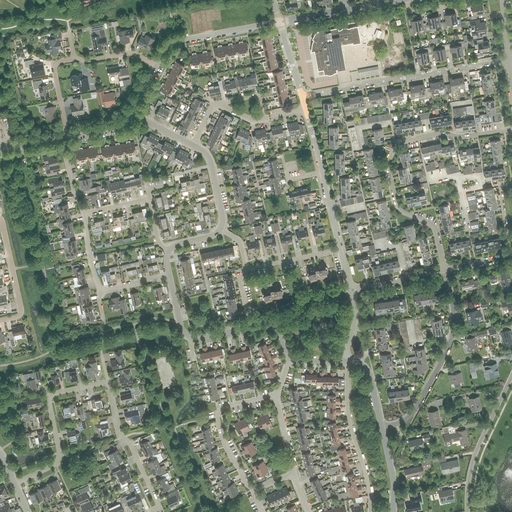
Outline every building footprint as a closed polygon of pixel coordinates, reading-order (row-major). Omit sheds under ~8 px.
[(297,1),(304,0),(288,0),(289,2),(285,3),(287,11),(298,9),(297,1)] [(474,0),(466,2),(467,6),(469,5),(470,11),(472,11),(483,9),(483,5),(481,5),(481,3),(474,4),(474,0)] [(483,9),(472,11),(473,16),(469,17),(470,20),(477,18),(476,15),(483,14),(483,12),(484,12),(483,9)] [(452,24),(452,27),(458,26),(458,27),(461,26),(460,22),(459,19),(457,20),(455,13),(454,13),(453,12),(450,13),(452,24)] [(446,22),(443,22),(444,29),(447,29),(446,25),(452,24),(450,13),(446,13),(446,15),(444,15),(446,22)] [(437,15),(433,16),(435,27),(440,26),(441,30),(444,29),(443,22),(440,23),(439,16),(437,16),(437,15)] [(426,25),(427,32),(432,31),(436,31),(435,27),(433,16),(429,16),(429,18),(428,18),(429,25),(426,25)] [(416,19),(418,32),(424,31),(424,33),(427,33),(427,32),(426,25),(423,26),(422,19),(420,19),(420,18),(416,19)] [(413,32),(418,32),(416,19),(412,19),(412,21),(411,21),(412,28),(409,28),(410,36),(413,35),(413,32)] [(474,29),(487,27),(486,23),(485,24),(484,22),(478,23),(477,20),(470,21),(471,27),(473,26),(474,29)] [(94,30),(95,36),(92,37),(95,52),(101,50),(101,45),(107,44),(103,24),(90,26),(91,31),(94,30)] [(314,35),(313,38),(314,39),(312,44),(311,50),(312,50),(314,50),(318,71),(319,75),(324,74),(324,75),(327,74),(328,75),(329,75),(330,75),(332,74),(333,74),(334,73),(336,72),(336,70),(345,68),(345,67),(342,52),(342,50),(341,45),(345,45),(349,44),(353,43),(353,44),(360,43),(357,27),(352,28),(350,28),(348,29),(346,28),(345,28),(344,28),(343,29),(341,29),(340,30),(338,30),(338,28),(327,30),(322,32),(321,31),(317,32),(314,35)] [(474,29),(474,32),(472,33),(473,38),(480,37),(480,34),(486,33),(486,31),(487,31),(487,27),(474,29)] [(128,38),(134,37),(132,30),(127,31),(127,30),(118,32),(119,35),(119,36),(121,44),(129,42),(128,38)] [(59,41),(57,42),(56,40),(62,39),(61,33),(54,34),(54,35),(51,35),(51,39),(48,39),(49,45),(45,46),(46,52),(50,51),(50,54),(58,52),(57,49),(61,49),(59,41)] [(153,43),(155,39),(146,35),(145,39),(141,37),(137,44),(144,47),(145,47),(151,50),(154,43),(153,43)] [(258,41),(258,43),(273,40),(273,38),(271,39),(270,35),(261,37),(262,40),(258,41)] [(478,44),(479,48),(490,46),(489,42),(488,42),(488,41),(481,42),(480,39),(473,40),(474,45),(478,44)] [(459,46),(456,46),(458,57),(461,57),(461,56),(463,55),(462,49),(465,48),(463,41),(458,42),(459,46)] [(454,58),(458,57),(456,46),(450,47),(450,43),(447,44),(448,51),(451,51),(452,57),(454,57),(454,58)] [(447,44),(444,45),(441,45),(442,49),(439,49),(441,61),(445,60),(444,59),(446,58),(445,52),(448,51),(447,44)] [(222,61),(219,45),(218,46),(218,47),(214,48),(216,58),(219,57),(220,61),(222,61)] [(273,49),(273,46),(263,48),(264,51),(260,52),(261,54),(275,51),(275,49),(273,49)] [(433,46),(430,47),(431,54),(434,54),(435,60),(437,60),(437,61),(441,61),(439,49),(433,50),(433,46)] [(490,46),(479,48),(479,53),(475,54),(476,57),(484,56),(483,53),(490,52),(489,50),(491,50),(490,46)] [(430,47),(427,48),(422,48),(422,52),(424,63),(428,63),(428,62),(429,61),(428,55),(431,54),(430,47)] [(420,63),(420,64),(424,63),(422,52),(421,49),(413,50),(414,57),(417,57),(418,63),(420,63)] [(276,60),(275,56),(265,58),(266,61),(262,62),(263,65),(278,61),(277,60),(276,60)] [(31,69),(32,73),(30,73),(30,74),(30,76),(31,77),(32,77),(45,74),(43,64),(33,66),(31,60),(24,61),(26,67),(28,67),(29,69),(31,69)] [(188,72),(186,71),(183,69),(184,66),(176,62),(174,65),(173,64),(172,66),(185,73),(187,74),(188,72)] [(118,77),(126,75),(125,68),(119,69),(119,66),(107,69),(109,76),(118,74),(118,77)] [(171,72),(179,76),(181,73),(184,75),(185,73),(172,66),(171,67),(173,68),(171,72)] [(270,77),(270,79),(285,76),(285,74),(283,75),(282,71),(273,73),(273,76),(270,77)] [(167,75),(180,82),(181,80),(178,78),(179,76),(171,72),(170,75),(168,74),(167,75)] [(251,77),(246,78),(248,89),(254,88),(253,84),(257,83),(255,73),(254,73),(254,72),(252,73),(252,74),(250,74),(251,75),(251,77)] [(80,91),(89,90),(87,78),(83,79),(82,74),(72,76),(70,78),(72,85),(79,84),(80,91)] [(166,81),(174,85),(176,83),(179,85),(180,82),(167,75),(166,77),(168,78),(166,81)] [(229,82),(232,93),(237,92),(236,87),(239,86),(237,76),(234,77),(234,80),(229,82)] [(246,78),(241,79),(240,76),(237,76),(239,86),(242,86),(243,91),(248,89),(246,78)] [(463,76),(456,78),(458,88),(463,87),(464,90),(469,89),(467,82),(465,83),(463,76)] [(224,83),(224,80),(223,77),(220,78),(221,81),(223,89),(226,89),(227,94),(232,93),(229,82),(229,80),(226,81),(226,82),(224,83)] [(451,85),(448,86),(449,92),(454,91),(453,89),(458,88),(456,78),(450,79),(451,85)] [(42,80),(40,81),(33,82),(34,89),(39,88),(41,99),(49,97),(47,85),(43,86),(42,80)] [(437,81),(439,91),(443,90),(444,93),(449,92),(448,86),(445,86),(444,80),(437,81)] [(162,85),(175,92),(176,90),(173,88),(174,85),(166,81),(164,84),(163,83),(162,85)] [(218,84),(213,85),(216,97),(221,96),(220,90),(223,89),(221,81),(218,82),(218,84)] [(428,89),(430,99),(435,98),(434,92),(439,91),(437,81),(430,83),(431,89),(428,89)] [(285,85),(284,82),(275,84),(276,87),(272,87),(272,90),(287,87),(287,85),(285,85)] [(424,84),(417,85),(419,98),(424,97),(424,100),(430,99),(428,89),(425,90),(424,84)] [(175,92),(162,85),(161,87),(162,87),(161,91),(169,95),(171,92),(174,94),(175,92)] [(419,98),(417,85),(410,86),(411,93),(408,93),(409,100),(419,98)] [(205,92),(199,87),(196,91),(203,96),(205,92)] [(395,89),(398,101),(403,100),(403,101),(408,100),(407,93),(403,94),(402,88),(395,89)] [(398,101),(395,89),(388,90),(390,96),(387,97),(388,104),(388,107),(393,106),(393,103),(393,102),(398,101)] [(113,93),(103,95),(103,91),(97,92),(100,104),(105,103),(106,107),(115,105),(113,93)] [(376,93),(378,102),(383,101),(383,104),(388,104),(387,97),(384,98),(382,91),(376,93)] [(287,96),(287,92),(277,94),(278,97),(274,98),(275,100),(289,97),(289,95),(287,96)] [(191,96),(195,98),(192,102),(203,108),(205,103),(202,101),(203,98),(192,93),(191,96)] [(368,107),(373,106),(374,103),(378,102),(376,93),(369,94),(370,100),(367,101),(368,107)] [(358,109),(368,107),(367,101),(364,101),(363,95),(356,96),(358,109)] [(346,111),(349,111),(358,109),(356,96),(349,97),(350,100),(344,101),(346,111)] [(73,115),(84,113),(83,105),(82,105),(80,98),(73,99),(75,106),(71,107),(73,115)] [(155,115),(160,118),(166,107),(165,107),(161,105),(162,102),(159,100),(154,108),(158,110),(155,115)] [(203,108),(192,102),(190,107),(201,112),(203,108)] [(47,105),(40,106),(39,106),(40,112),(46,111),(47,119),(55,118),(53,107),(47,108),(47,105)] [(160,118),(165,120),(167,116),(170,117),(175,108),(172,107),(171,108),(166,105),(165,107),(166,107),(160,118)] [(201,112),(190,107),(188,112),(198,117),(201,112)] [(198,117),(188,112),(186,116),(196,121),(198,117)] [(450,123),(449,114),(448,112),(445,113),(445,115),(442,116),(444,124),(450,123)] [(227,115),(226,118),(220,116),(218,121),(229,126),(230,123),(231,124),(234,118),(227,115)] [(196,121),(186,116),(183,121),(194,126),(196,121)] [(429,118),(430,118),(431,127),(438,126),(436,117),(429,118)] [(415,130),(414,121),(408,122),(407,119),(407,120),(409,131),(415,130)] [(403,132),(409,131),(407,120),(404,120),(405,122),(401,123),(401,121),(403,132)] [(186,132),(187,129),(192,131),(194,126),(183,121),(181,126),(178,124),(176,127),(186,132)] [(216,125),(226,130),(229,126),(218,121),(216,125)] [(403,132),(401,121),(398,121),(398,123),(394,124),(396,133),(403,132)] [(300,135),(304,134),(302,125),(298,126),(298,122),(292,123),(295,137),(301,136),(300,135)] [(292,123),(287,124),(288,129),(285,130),(287,136),(288,140),(291,139),(290,138),(295,137),(292,123)] [(226,130),(216,125),(214,130),(224,135),(226,130)] [(279,138),(284,137),(287,136),(285,130),(282,131),(281,125),(276,127),(279,138)] [(274,139),(279,138),(276,127),(271,128),(272,133),(269,134),(271,143),(274,142),(274,139)] [(232,138),(235,139),(240,141),(245,130),(240,128),(239,131),(236,130),(232,138)] [(263,145),(271,143),(269,134),(266,134),(265,129),(260,130),(263,145)] [(372,137),(383,135),(382,129),(373,131),(374,137),(372,137)] [(224,135),(214,130),(211,134),(222,140),(224,135)] [(251,139),(247,138),(250,132),(245,130),(240,141),(239,143),(244,145),(243,150),(250,150),(251,139)] [(253,137),(255,146),(255,148),(258,147),(258,146),(263,145),(260,130),(255,131),(256,137),(253,137)] [(141,140),(140,144),(148,149),(149,147),(155,136),(150,134),(149,136),(145,134),(144,136),(141,140)] [(220,144),(222,140),(211,134),(209,139),(220,144)] [(155,136),(149,147),(154,149),(153,151),(156,153),(161,143),(158,141),(160,139),(155,136)] [(223,146),(220,144),(209,139),(207,144),(212,146),(210,150),(217,153),(219,150),(220,150),(223,146)] [(161,143),(156,153),(161,156),(162,155),(163,156),(164,154),(170,144),(165,141),(163,144),(161,143)] [(170,144),(164,154),(169,157),(167,161),(169,162),(171,159),(174,154),(175,150),(173,149),(174,146),(170,144)] [(440,144),(433,145),(436,154),(442,152),(441,147),(440,144)] [(447,146),(449,154),(450,156),(452,156),(456,155),(455,153),(453,144),(447,146)] [(429,155),(436,154),(433,145),(427,146),(429,155)] [(423,157),(429,155),(427,146),(421,148),(423,157)] [(449,154),(447,146),(441,147),(442,152),(443,156),(449,154)] [(365,157),(373,155),(372,148),(363,150),(365,157)] [(174,154),(171,159),(174,161),(174,160),(179,162),(184,152),(180,149),(177,155),(174,154)] [(459,150),(460,153),(458,153),(459,163),(464,162),(463,158),(467,158),(466,149),(459,150)] [(400,153),(401,160),(410,158),(408,151),(400,153)] [(179,162),(178,163),(183,166),(186,168),(189,161),(191,158),(188,156),(189,154),(184,152),(179,162)] [(365,157),(366,163),(375,161),(373,155),(365,157)] [(49,163),(49,165),(49,166),(59,164),(58,158),(51,159),(50,156),(43,157),(45,164),(49,163)] [(411,164),(411,161),(414,160),(413,157),(410,158),(401,160),(403,166),(411,164)] [(366,163),(367,169),(376,167),(375,161),(366,163)] [(45,166),(46,170),(47,176),(55,175),(54,171),(60,170),(59,164),(49,166),(49,165),(45,166)] [(270,170),(266,170),(266,173),(279,170),(278,165),(269,167),(270,170)] [(378,174),(376,167),(367,169),(369,176),(378,174)] [(397,170),(399,176),(407,174),(406,168),(397,170)] [(92,183),(91,179),(97,178),(96,173),(79,177),(80,180),(79,180),(80,185),(92,183)] [(407,174),(399,176),(400,182),(404,182),(405,184),(411,183),(409,174),(407,174)] [(269,181),(265,182),(266,184),(279,181),(278,176),(271,178),(271,177),(268,178),(269,181)] [(369,178),(371,185),(380,183),(378,176),(369,178)] [(200,189),(205,188),(204,183),(200,184),(198,177),(193,178),(195,185),(196,190),(196,192),(201,191),(200,189)] [(247,177),(234,180),(235,185),(241,184),(244,184),(244,181),(248,180),(247,177)] [(54,186),(54,188),(64,186),(62,180),(56,181),(55,178),(48,180),(50,186),(54,186)] [(119,181),(122,193),(124,192),(125,196),(128,196),(124,178),(123,179),(124,180),(119,181)] [(132,190),(129,179),(125,180),(125,178),(124,178),(128,196),(130,195),(129,191),(132,190)] [(132,190),(134,190),(135,194),(138,194),(137,189),(134,178),(129,179),(132,190)] [(190,178),(185,179),(188,191),(196,190),(195,185),(191,186),(190,178)] [(179,193),(188,191),(185,179),(180,180),(182,188),(178,188),(179,193)] [(114,182),(110,183),(109,180),(105,181),(107,191),(111,190),(112,195),(117,194),(114,182)] [(81,191),(86,190),(87,192),(101,189),(101,186),(97,187),(93,188),(92,183),(80,185),(81,191)] [(381,189),(380,183),(371,185),(372,191),(381,189)] [(50,189),(51,192),(52,199),(59,197),(59,194),(65,192),(64,186),(54,188),(50,189)] [(105,188),(101,189),(87,192),(87,195),(88,201),(100,198),(99,193),(106,191),(105,188)] [(305,201),(307,201),(304,188),(299,189),(301,198),(304,197),(305,201)] [(484,190),(485,196),(494,194),(493,188),(484,190)] [(372,191),(374,197),(382,196),(381,189),(372,191)] [(293,200),(294,204),(294,205),(291,205),(292,209),(297,208),(296,203),(297,203),(294,190),(288,192),(290,201),(293,200)] [(154,198),(155,202),(167,200),(165,191),(161,192),(162,196),(154,198)] [(425,193),(418,195),(420,204),(427,202),(425,193)] [(244,195),(235,197),(236,202),(241,201),(245,200),(244,197),(248,196),(248,194),(244,195)] [(495,201),(494,194),(485,196),(486,203),(495,201)] [(418,195),(412,196),(414,205),(420,204),(418,195)] [(408,207),(414,205),(412,196),(406,198),(408,207)] [(90,206),(94,205),(95,207),(102,206),(100,198),(88,201),(90,206)] [(169,208),(169,205),(171,204),(172,203),(171,199),(167,200),(155,202),(156,207),(164,206),(164,209),(169,208)] [(377,202),(378,209),(387,207),(385,200),(377,202)] [(497,207),(495,201),(486,203),(488,209),(493,208),(497,207)] [(58,213),(69,210),(67,204),(61,205),(61,203),(54,204),(55,207),(54,208),(55,212),(56,213),(58,212),(58,213)] [(196,204),(196,207),(194,208),(195,212),(197,212),(198,212),(202,211),(210,210),(208,205),(201,207),(200,203),(196,204)] [(255,204),(242,207),(243,212),(252,210),(252,207),(256,206),(255,204)] [(440,213),(449,211),(447,205),(439,206),(440,213)] [(388,213),(387,207),(378,209),(380,215),(388,213)] [(486,216),(494,214),(493,208),(488,209),(484,210),(486,216)] [(137,210),(140,222),(148,220),(147,215),(143,216),(142,209),(137,210)] [(58,219),(59,222),(65,221),(64,218),(70,217),(69,210),(58,213),(60,219),(58,219)] [(131,224),(140,222),(137,210),(132,211),(134,219),(130,219),(131,224)] [(203,215),(202,211),(198,212),(199,221),(211,218),(210,213),(203,215)] [(450,217),(449,211),(440,213),(441,219),(450,217)] [(172,221),(174,220),(175,219),(175,217),(173,215),(171,216),(170,212),(165,213),(166,217),(159,219),(160,224),(172,221)] [(390,219),(388,213),(380,215),(381,221),(390,219)] [(123,214),(118,215),(121,227),(129,225),(128,220),(124,221),(123,214)] [(257,214),(244,217),(246,223),(255,221),(254,218),(258,217),(257,214)] [(496,220),(494,214),(486,216),(487,222),(496,220)] [(111,224),(112,229),(115,228),(116,231),(121,230),(120,227),(121,227),(118,215),(113,216),(115,223),(111,224)] [(452,223),(450,217),(441,219),(443,225),(452,223)] [(103,218),(99,219),(101,231),(110,229),(109,224),(105,225),(103,218)] [(199,221),(200,221),(196,222),(197,226),(200,225),(201,229),(196,230),(197,234),(204,232),(203,229),(206,228),(205,224),(212,223),(211,218),(199,221)] [(94,220),(95,224),(91,225),(93,233),(101,231),(99,219),(94,220)] [(325,235),(324,229),(325,229),(324,225),(320,225),(319,219),(316,220),(320,236),(325,235)] [(390,219),(381,221),(378,222),(380,230),(385,229),(388,228),(388,226),(391,226),(390,219)] [(349,221),(347,222),(348,228),(357,226),(355,220),(352,221),(349,221)] [(496,220),(487,222),(488,229),(497,227),(496,220)] [(63,227),(64,230),(73,228),(71,222),(65,224),(65,221),(59,222),(60,227),(63,227)] [(168,227),(169,230),(174,229),(172,221),(160,224),(161,228),(168,227)] [(452,223),(443,225),(444,232),(453,230),(452,223)] [(404,227),(405,233),(414,231),(413,225),(404,227)] [(301,227),(303,240),(309,239),(307,230),(304,230),(303,226),(301,227)] [(357,226),(348,228),(350,235),(358,233),(357,226)] [(61,235),(63,240),(69,239),(68,236),(74,235),(73,228),(64,230),(65,234),(61,235)] [(286,228),(284,228),(284,231),(287,244),(293,242),(291,233),(288,234),(286,228)] [(176,238),(174,229),(169,230),(162,232),(163,237),(170,235),(171,239),(176,238)] [(414,231),(405,233),(407,239),(415,238),(414,231)] [(358,233),(350,235),(351,241),(360,239),(358,233)] [(268,234),(271,247),(276,246),(274,237),(271,238),(270,234),(268,234)] [(252,238),(254,251),(260,250),(258,241),(255,241),(254,237),(252,238)] [(418,239),(419,245),(428,243),(426,237),(418,239)] [(495,248),(502,246),(500,238),(493,239),(495,248)] [(67,245),(68,248),(68,249),(77,247),(75,240),(69,242),(69,239),(63,240),(64,246),(67,245)] [(360,239),(351,241),(352,247),(361,245),(360,239)] [(493,239),(487,241),(489,249),(495,248),(493,239)] [(462,241),(464,250),(470,248),(468,240),(462,241)] [(462,241),(456,243),(457,251),(464,250),(462,241)] [(487,241),(481,242),(483,251),(489,249),(487,241)] [(476,252),(483,251),(481,242),(474,244),(476,252)] [(429,249),(428,243),(419,245),(421,251),(429,249)] [(451,253),(457,251),(456,243),(449,244),(451,253)] [(78,253),(77,247),(68,249),(68,248),(65,249),(65,250),(64,250),(65,253),(67,259),(73,257),(72,254),(78,253)] [(229,257),(230,257),(230,260),(234,259),(235,258),(238,257),(237,250),(234,251),(233,247),(228,248),(229,257)] [(431,256),(429,249),(421,251),(422,258),(431,256)] [(98,262),(106,260),(105,253),(97,255),(98,262)] [(146,257),(146,260),(142,261),(144,265),(147,265),(149,272),(154,271),(151,259),(151,256),(150,256),(150,255),(149,255),(146,256),(146,257)] [(182,266),(191,264),(190,259),(191,258),(190,255),(184,257),(184,260),(181,260),(182,266)] [(431,256),(422,258),(423,264),(425,264),(428,263),(432,262),(431,256)] [(151,259),(154,271),(158,270),(157,262),(161,262),(160,257),(151,259)] [(362,258),(364,267),(370,266),(368,257),(362,258)] [(357,269),(364,267),(362,258),(355,260),(357,269)] [(392,262),(393,271),(400,269),(398,261),(392,262)] [(130,263),(133,275),(137,274),(136,267),(140,266),(139,262),(130,263)] [(326,277),(327,277),(324,262),(317,264),(318,266),(307,268),(311,283),(317,281),(318,282),(326,281),(326,277)] [(392,262),(385,264),(387,272),(393,271),(392,262)] [(128,276),(133,275),(130,263),(121,265),(122,270),(126,269),(128,276)] [(79,270),(78,267),(78,264),(72,266),(72,269),(73,274),(76,274),(77,277),(85,275),(84,269),(79,270)] [(385,264),(379,265),(381,274),(387,272),(385,264)] [(375,275),(381,274),(379,265),(373,266),(375,275)] [(109,268),(111,280),(116,279),(115,272),(118,271),(117,266),(109,268)] [(111,280),(109,268),(100,270),(101,275),(105,274),(107,281),(111,280)] [(498,280),(501,279),(501,280),(502,279),(503,284),(502,285),(503,291),(511,288),(511,284),(509,272),(500,274),(500,275),(497,276),(496,274),(488,276),(490,283),(498,281),(498,280)] [(77,277),(77,281),(74,282),(74,284),(73,285),(74,287),(81,286),(81,283),(87,282),(85,275),(77,277)] [(473,287),(474,289),(482,287),(480,280),(472,281),(472,279),(460,282),(462,290),(473,287)] [(272,300),(283,298),(279,283),(273,285),(272,283),(264,285),(264,289),(263,289),(266,304),(273,302),(272,300)] [(186,287),(188,292),(191,292),(192,295),(201,293),(200,289),(196,290),(195,285),(186,287)] [(81,286),(74,287),(75,290),(76,290),(76,292),(75,292),(76,297),(78,296),(89,294),(88,287),(82,289),(81,286)] [(161,287),(153,289),(156,300),(161,298),(162,301),(163,303),(168,302),(167,299),(166,294),(163,294),(161,287)] [(8,296),(7,291),(0,292),(0,301),(7,300),(6,297),(8,296)] [(433,292),(427,293),(428,303),(429,305),(432,304),(431,302),(435,302),(435,304),(439,303),(437,295),(434,295),(433,292)] [(133,305),(141,303),(138,293),(131,294),(133,304),(130,304),(131,310),(134,310),(133,305)] [(420,294),(422,304),(422,306),(425,305),(425,303),(428,303),(427,293),(420,294)] [(78,300),(79,305),(85,304),(85,301),(91,300),(89,294),(78,296),(79,300),(78,300)] [(418,304),(422,304),(420,294),(413,295),(415,305),(415,307),(418,306),(418,304)] [(127,312),(125,304),(124,298),(120,299),(119,297),(111,299),(112,300),(109,301),(110,307),(113,307),(114,308),(121,307),(123,313),(127,312)] [(398,299),(400,309),(400,311),(403,311),(403,309),(406,308),(405,298),(398,299)] [(398,299),(391,300),(393,310),(393,312),(396,312),(396,310),(400,309),(398,299)] [(509,313),(511,312),(511,299),(502,302),(503,310),(508,309),(509,313)] [(7,300),(0,301),(0,310),(11,308),(10,303),(8,303),(7,300)] [(391,300),(385,301),(386,311),(386,313),(390,313),(390,311),(393,310),(391,300)] [(386,311),(385,301),(378,302),(375,303),(375,306),(376,308),(375,308),(376,314),(377,314),(377,315),(383,314),(383,312),(386,311)] [(81,314),(85,314),(93,312),(92,305),(87,306),(87,304),(85,304),(79,305),(80,311),(81,314)] [(481,319),(482,319),(480,310),(477,311),(477,310),(466,313),(467,319),(468,319),(470,325),(469,325),(469,326),(472,325),(473,325),(479,323),(478,319),(481,318),(481,319)] [(85,314),(86,317),(82,318),(83,324),(91,322),(90,319),(95,318),(93,312),(85,314)] [(432,327),(442,326),(441,320),(436,320),(436,317),(429,318),(430,324),(432,324),(432,327)] [(384,328),(386,328),(391,327),(390,324),(379,326),(379,329),(374,329),(375,336),(385,334),(387,334),(387,331),(385,331),(384,328)] [(23,326),(12,328),(14,336),(21,334),(22,338),(26,337),(25,334),(23,326)] [(442,326),(432,327),(430,327),(431,331),(433,331),(433,334),(443,333),(442,326)] [(477,350),(475,337),(478,336),(478,337),(487,335),(487,331),(477,333),(477,332),(466,335),(467,339),(465,339),(466,344),(467,344),(469,352),(477,350)] [(503,346),(511,344),(511,341),(510,331),(500,333),(503,346)] [(376,343),(386,341),(388,341),(388,338),(386,338),(385,334),(375,336),(376,343)] [(384,348),(384,351),(392,350),(391,347),(389,347),(389,344),(387,345),(386,341),(376,343),(377,349),(384,348)] [(265,343),(262,345),(261,342),(254,345),(255,347),(257,347),(259,352),(272,347),(271,345),(267,347),(265,343)] [(215,345),(218,358),(223,357),(222,348),(218,349),(217,345),(215,345)] [(243,347),(246,360),(252,358),(250,350),(246,351),(245,346),(243,347)] [(207,347),(205,348),(207,361),(213,359),(211,351),(208,352),(207,347)] [(259,352),(261,357),(270,353),(268,350),(272,349),(272,347),(259,352)] [(415,353),(415,357),(425,355),(424,348),(414,350),(414,351),(412,351),(412,354),(415,353)] [(235,349),(233,349),(235,362),(241,361),(239,352),(236,353),(235,349)] [(380,355),(381,362),(391,360),(393,360),(393,357),(391,357),(390,354),(392,353),(392,350),(384,351),(385,355),(380,355)] [(113,369),(125,366),(123,359),(121,352),(115,353),(117,360),(112,361),(113,369)] [(261,357),(264,362),(276,357),(275,355),(271,356),(270,353),(261,357)] [(425,355),(415,357),(413,357),(409,358),(409,361),(416,360),(416,363),(426,362),(425,355)] [(263,367),(263,368),(274,363),(272,360),(277,359),(276,357),(264,362),(266,366),(263,367)] [(70,360),(72,369),(78,367),(76,359),(70,360)] [(381,362),(382,369),(393,367),(394,367),(394,363),(392,364),(391,360),(381,362)] [(469,363),(470,369),(483,366),(482,361),(469,363)] [(416,363),(414,364),(410,364),(411,368),(417,367),(417,370),(415,370),(416,374),(424,372),(423,369),(427,368),(426,362),(416,363)] [(95,376),(94,372),(97,371),(96,363),(89,364),(90,367),(86,368),(88,378),(95,376)] [(263,368),(265,373),(278,368),(277,366),(273,367),(272,365),(274,364),(274,363),(263,368)] [(495,364),(487,366),(484,366),(486,372),(488,371),(490,378),(498,376),(495,364)] [(460,386),(459,382),(463,381),(459,366),(453,367),(454,370),(459,369),(460,372),(448,375),(450,384),(454,383),(455,387),(460,386)] [(393,370),(393,367),(382,369),(383,375),(389,374),(389,377),(396,376),(395,370),(393,370)] [(278,369),(278,368),(265,373),(268,378),(276,374),(274,371),(278,369)] [(53,385),(60,384),(58,377),(61,376),(60,370),(56,371),(56,375),(51,376),(52,381),(49,382),(50,386),(53,385)] [(121,386),(133,383),(131,376),(130,370),(124,371),(125,377),(120,378),(121,386)] [(34,379),(37,379),(41,378),(40,371),(28,374),(28,373),(23,375),(24,382),(27,382),(29,391),(37,389),(34,379)] [(67,381),(71,380),(71,381),(77,380),(76,371),(69,373),(69,374),(65,374),(67,381)] [(341,379),(338,379),(338,377),(335,377),(335,373),(333,373),(332,386),(338,386),(338,387),(341,387),(341,379)] [(247,378),(249,391),(255,390),(253,381),(250,382),(249,378),(247,378)] [(238,380),(236,381),(239,394),(244,392),(242,384),(239,384),(238,380)] [(220,382),(220,381),(207,383),(208,389),(216,387),(216,383),(220,382)] [(396,401),(394,391),(394,389),(393,385),(390,386),(391,392),(388,392),(389,402),(396,401)] [(135,399),(134,395),(139,394),(138,386),(130,388),(131,393),(121,395),(122,402),(135,399)] [(405,390),(401,390),(403,400),(409,399),(409,395),(412,395),(411,386),(404,387),(405,390)] [(396,401),(403,400),(401,390),(401,388),(397,388),(398,391),(394,391),(396,401)] [(222,393),(222,391),(209,394),(210,399),(219,397),(218,394),(222,393)] [(323,395),(327,396),(327,401),(340,401),(340,399),(336,399),(336,395),(332,395),(332,392),(323,392),(323,395)] [(305,393),(290,396),(291,402),(293,401),(299,400),(299,399),(299,396),(305,395),(305,393)] [(41,405),(40,397),(28,399),(30,408),(41,405)] [(468,399),(470,408),(471,413),(482,410),(479,397),(468,399)] [(96,407),(96,408),(97,411),(105,409),(104,405),(103,406),(101,400),(102,400),(101,399),(100,399),(100,400),(95,401),(95,399),(91,400),(93,408),(96,407)] [(296,411),(304,409),(304,406),(308,405),(307,403),(294,406),(296,411)] [(74,412),(74,408),(73,404),(69,405),(69,406),(64,407),(63,408),(63,409),(64,414),(63,414),(64,418),(72,416),(71,413),(74,412)] [(126,420),(130,419),(132,424),(140,422),(138,410),(144,409),(143,404),(135,406),(136,410),(125,412),(126,420)] [(82,406),(76,407),(78,415),(84,413),(82,406)] [(431,426),(441,424),(438,410),(428,412),(431,426)] [(24,421),(37,419),(38,426),(46,425),(43,414),(36,416),(35,413),(23,416),(24,421)] [(260,413),(264,422),(269,419),(267,414),(262,416),(261,413),(260,413)] [(310,416),(310,414),(297,417),(298,422),(307,420),(306,417),(310,416)] [(238,418),(242,427),(247,424),(245,419),(240,421),(239,418),(238,418)] [(328,430),(341,427),(340,425),(336,426),(335,422),(333,423),(333,420),(331,420),(324,421),(325,425),(326,424),(326,426),(327,426),(328,430)] [(99,422),(100,423),(94,424),(95,430),(97,429),(99,437),(103,436),(102,435),(108,434),(109,434),(109,433),(107,427),(109,427),(108,423),(102,425),(102,422),(99,422)] [(267,430),(264,422),(258,424),(261,430),(265,428),(266,430),(267,430)] [(198,434),(198,436),(211,433),(210,427),(201,429),(202,433),(198,434)] [(246,435),(242,427),(236,429),(239,435),(243,433),(245,435),(246,435)] [(341,429),(341,427),(328,430),(329,435),(338,433),(337,430),(341,429)] [(77,442),(81,441),(79,433),(76,434),(75,430),(67,432),(68,436),(69,436),(70,441),(70,442),(71,442),(77,441),(77,442)] [(297,433),(298,439),(307,437),(306,434),(310,433),(310,430),(297,433)] [(458,432),(458,433),(444,436),(444,439),(444,440),(445,446),(451,444),(451,442),(461,440),(462,445),(468,444),(465,430),(458,432)] [(49,442),(48,435),(44,436),(43,431),(37,433),(40,444),(49,442)] [(422,441),(430,440),(429,434),(423,435),(424,438),(409,441),(411,451),(424,448),(422,441)] [(140,444),(142,450),(152,446),(150,442),(153,441),(150,435),(144,438),(146,441),(140,444)] [(330,446),(330,449),(343,446),(339,447),(339,444),(340,444),(339,440),(344,439),(343,437),(330,440),(332,446),(330,446)] [(214,443),(212,438),(204,440),(204,443),(200,444),(201,446),(214,443)] [(313,443),(312,441),(299,444),(301,449),(309,447),(308,444),(313,443)] [(240,454),(249,450),(246,445),(241,447),(243,451),(240,453),(240,454)] [(153,450),(152,446),(142,450),(145,456),(151,453),(152,456),(160,453),(161,452),(160,450),(157,451),(156,448),(153,450)] [(257,446),(249,450),(251,455),(256,453),(254,448),(257,447),(257,446)] [(346,451),(345,448),(343,448),(343,446),(330,449),(331,450),(332,451),(336,450),(338,455),(351,452),(350,450),(346,451)] [(206,456),(218,453),(217,448),(215,448),(215,449),(209,450),(209,451),(209,453),(205,454),(206,456)] [(111,459),(111,460),(119,456),(117,450),(111,453),(110,450),(104,453),(106,458),(107,461),(111,459)] [(351,454),(351,452),(338,455),(339,461),(347,459),(347,455),(351,454)] [(151,468),(159,464),(159,463),(163,459),(160,453),(152,456),(152,457),(153,460),(148,462),(151,468)] [(119,456),(111,460),(112,463),(108,465),(110,470),(118,466),(116,464),(122,461),(119,456)] [(303,460),(304,465),(313,463),(312,460),(316,459),(316,457),(303,460)] [(421,461),(422,466),(423,465),(423,468),(428,467),(427,464),(430,464),(429,460),(425,461),(425,460),(421,461)] [(443,474),(459,470),(457,461),(441,464),(443,474)] [(353,463),(339,466),(340,472),(339,472),(340,474),(342,474),(347,473),(346,470),(350,469),(349,466),(353,465),(353,463)] [(166,472),(165,469),(164,466),(160,467),(159,464),(151,468),(153,474),(159,472),(160,475),(166,472)] [(216,471),(212,473),(213,475),(225,469),(223,464),(214,468),(216,471)] [(260,469),(258,464),(252,466),(254,471),(251,472),(252,473),(260,469)] [(268,465),(260,469),(263,475),(268,472),(266,468),(269,466),(268,465)] [(405,478),(419,475),(424,474),(422,466),(404,470),(405,478)] [(118,475),(119,478),(128,474),(125,468),(121,470),(120,467),(118,468),(111,471),(114,476),(118,475)] [(319,470),(318,467),(305,470),(307,476),(315,474),(314,470),(319,470)] [(225,469),(213,475),(214,477),(218,475),(219,478),(227,474),(225,469)] [(343,476),(345,476),(346,481),(344,482),(359,478),(359,476),(354,477),(353,474),(349,475),(349,472),(347,473),(342,474),(343,476)] [(157,481),(159,486),(168,482),(167,479),(170,478),(168,473),(162,475),(163,478),(157,481)] [(128,474),(119,478),(121,481),(117,482),(120,488),(126,485),(125,482),(131,480),(128,474)] [(220,481),(216,482),(217,485),(229,479),(227,474),(219,478),(220,481)] [(310,482),(312,487),(324,481),(323,479),(319,481),(317,478),(310,482)] [(360,480),(359,478),(344,482),(345,487),(356,485),(355,481),(360,480)] [(229,479),(217,485),(218,487),(222,485),(224,488),(226,487),(232,484),(231,484),(229,479)] [(47,484),(52,494),(52,493),(61,489),(57,480),(47,484)] [(325,483),(324,481),(312,487),(314,492),(322,488),(321,485),(325,483)] [(168,482),(159,486),(161,492),(168,489),(169,491),(175,489),(173,484),(169,485),(168,482)] [(227,490),(223,491),(224,494),(236,488),(234,483),(231,484),(232,484),(226,487),(227,490)] [(43,498),(52,494),(47,484),(48,485),(38,490),(43,500),(43,498)] [(90,501),(85,492),(89,490),(87,486),(78,490),(80,494),(76,496),(81,505),(90,501)] [(286,487),(281,489),(286,501),(289,500),(287,496),(290,495),(286,487)] [(236,488),(224,494),(225,496),(229,494),(230,497),(238,493),(236,488)] [(323,491),(322,488),(314,492),(317,497),(328,491),(327,489),(323,491)] [(284,502),(286,501),(281,489),(276,492),(280,500),(283,498),(284,502)] [(362,491),(362,489),(349,492),(350,497),(358,495),(358,492),(362,491)] [(449,500),(454,499),(451,489),(442,492),(441,490),(437,491),(440,501),(449,499),(449,500)] [(33,504),(40,501),(43,500),(38,490),(38,491),(29,495),(33,504)] [(132,497),(136,506),(142,503),(140,498),(143,496),(140,490),(135,492),(136,495),(132,497)] [(177,500),(180,499),(177,491),(170,494),(171,497),(166,499),(170,508),(175,506),(179,504),(177,500)] [(329,493),(328,491),(317,497),(319,502),(327,498),(325,495),(329,493)] [(276,492),(271,494),(277,506),(279,505),(277,501),(280,500),(276,492)] [(275,507),(277,506),(271,494),(266,496),(270,504),(273,503),(275,507)] [(419,501),(421,501),(420,495),(410,497),(411,503),(406,504),(407,511),(410,511),(421,510),(419,501)] [(127,496),(122,498),(124,504),(128,503),(130,509),(136,506),(132,497),(128,499),(127,496)] [(359,506),(358,502),(363,501),(362,497),(355,498),(356,503),(358,511),(363,511),(362,505),(359,506)] [(118,503),(114,505),(116,511),(123,511),(124,511),(121,506),(124,504),(122,498),(116,500),(118,503)] [(81,505),(83,511),(91,511),(94,511),(90,501),(81,505)] [(14,508),(10,510),(8,504),(5,505),(3,502),(1,503),(4,511),(10,511),(15,510),(14,508)]
